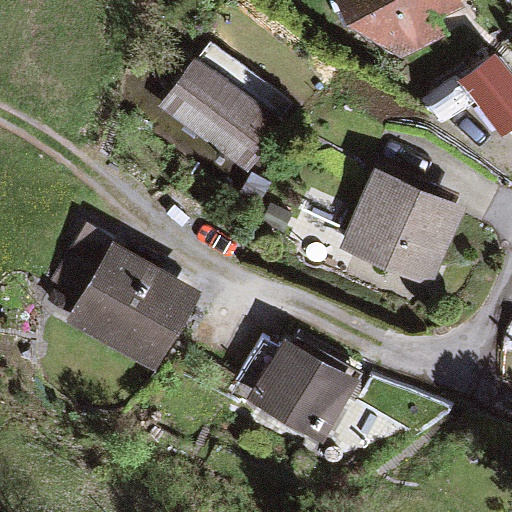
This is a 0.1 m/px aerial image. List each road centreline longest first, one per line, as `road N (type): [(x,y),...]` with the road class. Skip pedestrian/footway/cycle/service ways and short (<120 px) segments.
road 1 (residential): [(511,286),(505,303),(454,346),(395,355),(241,294),(108,185)]
road 2 (track): [(108,185),(0,116)]
